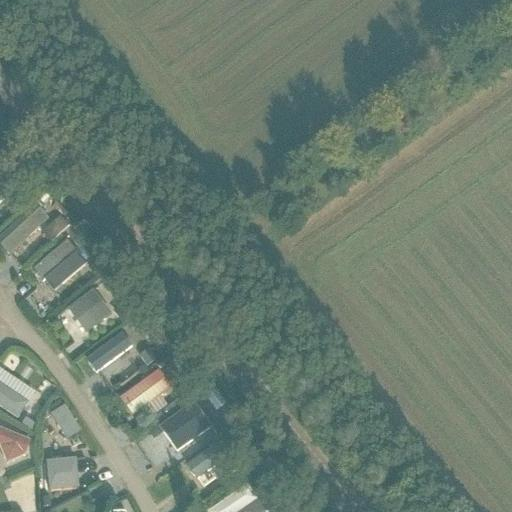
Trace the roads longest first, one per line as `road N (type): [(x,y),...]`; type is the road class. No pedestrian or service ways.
road 1 (tertiary): [(354,511),(0,81)]
road 2 (track): [(511,33),(172,291)]
